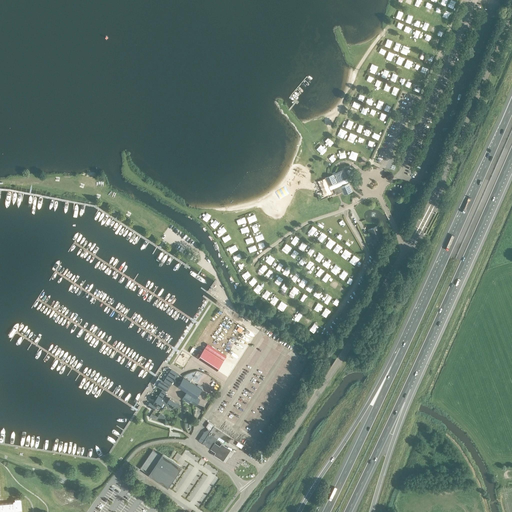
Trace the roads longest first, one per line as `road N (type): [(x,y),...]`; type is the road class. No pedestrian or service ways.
road 1 (unclassified): [(233,511),(377,300),(426,211),(511,15)]
road 2 (motorway): [(511,104),(403,349)]
road 3 (motorway): [(406,388),(511,155)]
road 4 (motorway): [(403,349),(300,511)]
road 5 (motorway): [(403,349),(325,511)]
road 6 (motorway): [(348,511),(406,388)]
road 7 (motorway): [(371,511),(406,388)]
